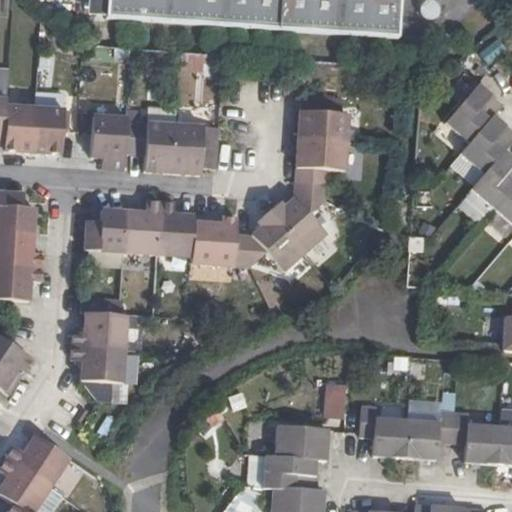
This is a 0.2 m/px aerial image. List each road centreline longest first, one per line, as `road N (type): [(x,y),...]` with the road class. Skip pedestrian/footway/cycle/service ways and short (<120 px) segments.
road 1 (residential): [(8,439),(48,385),(65,178)]
road 2 (residential): [(278,122),(269,189),(65,178)]
road 3 (residential): [(348,480),(511,491)]
